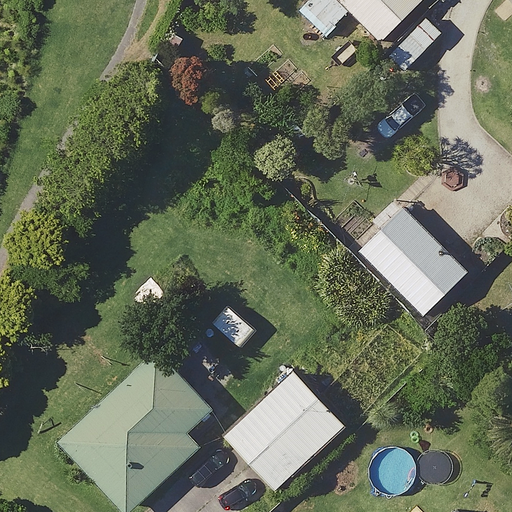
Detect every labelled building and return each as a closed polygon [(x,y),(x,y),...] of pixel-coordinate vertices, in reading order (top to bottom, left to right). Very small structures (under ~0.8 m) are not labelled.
[(414,0),(303,0),(295,9),(321,33),(341,11),(376,43),(414,0)] [(419,12),(375,58),(395,78),(439,32),(419,12)] [(461,272),(395,207),(352,250),(417,315),(461,272)] [(205,408),(153,352),(55,442),(119,511),(121,511),(192,447),(179,432),(205,408)] [(338,424),(288,370),(218,436),(268,490),(338,424)]
